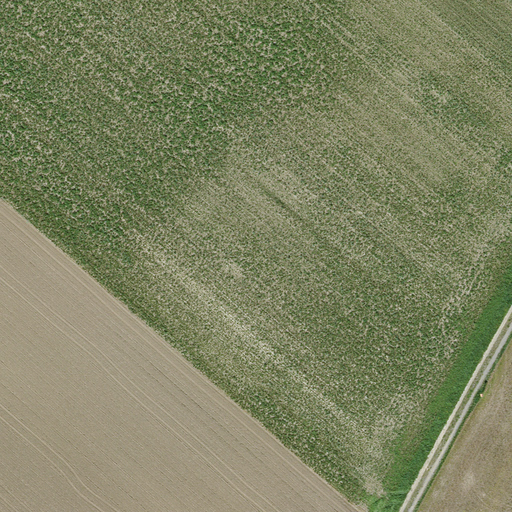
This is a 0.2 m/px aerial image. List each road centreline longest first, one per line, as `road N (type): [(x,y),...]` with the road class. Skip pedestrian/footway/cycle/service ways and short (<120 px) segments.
road 1 (track): [(0,201),(360,511)]
road 2 (track): [(511,323),(408,511)]
